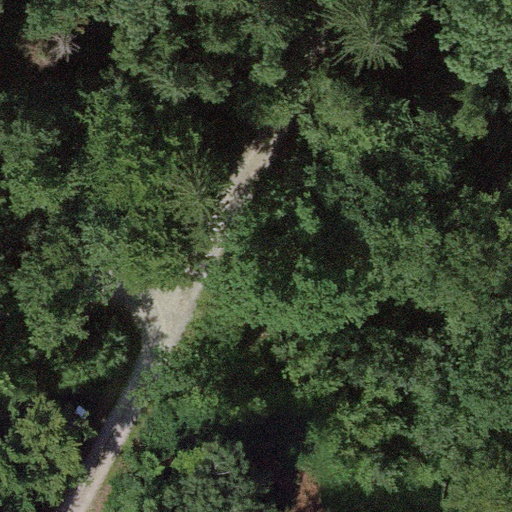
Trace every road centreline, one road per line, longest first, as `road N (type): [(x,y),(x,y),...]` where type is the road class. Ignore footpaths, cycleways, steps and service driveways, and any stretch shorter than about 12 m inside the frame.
road 1 (track): [(0,307),(92,287),(230,239),(331,0)]
road 2 (track): [(230,239),(82,511)]
